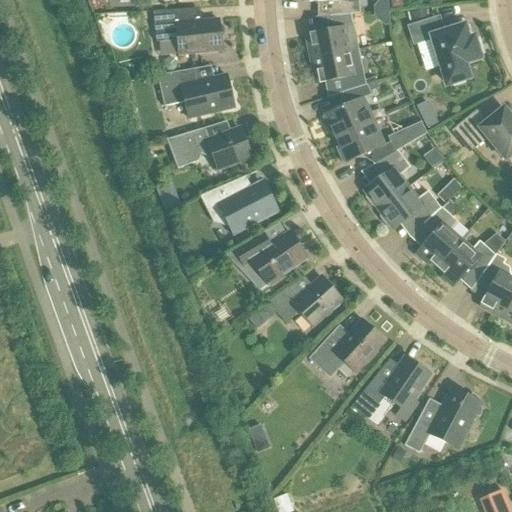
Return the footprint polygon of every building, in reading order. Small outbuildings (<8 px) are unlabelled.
[(302,0),(302,2),(330,3),(330,16),(329,16),(329,17),(350,15),(359,14),(358,3),(358,0),(302,0)] [(181,24),(180,10),(152,12),(155,43),(176,41),(178,55),(221,51),(218,21),(181,24)] [(111,49),(139,45),(135,12),(106,15),(111,49)] [(310,60),(347,53),(345,41),(349,40),(354,32),(350,15),(329,17),(331,27),(329,28),(326,31),(305,36),(310,60)] [(442,33),(438,19),(409,28),(414,43),(428,39),(445,90),(473,81),(467,63),(479,59),(478,55),(482,53),(478,41),(474,42),(473,38),(468,39),(463,26),(442,33)] [(358,50),(347,53),(310,60),(315,85),(336,80),(339,82),(342,94),(365,86),(361,69),(358,50)] [(198,83),(194,70),(156,76),(163,107),(183,103),(187,119),(233,108),(226,76),(198,83)] [(336,139),(372,123),(362,99),(370,95),(366,86),(365,86),(342,94),(347,105),(325,115),(325,116),(322,118),(328,133),(332,131),(336,139)] [(511,119),(503,108),(485,123),(476,112),(452,132),(469,152),(486,138),(504,161),(507,159),(511,164),(511,162),(511,119)] [(438,124),(433,115),(422,120),(427,130),(438,124)] [(375,163),(395,152),(391,142),(383,146),(372,123),(336,139),(339,147),(335,148),(342,163),(346,162),(346,163),(368,153),(373,165),(375,163)] [(406,130),(412,143),(426,134),(421,123),(406,130)] [(208,142),(204,129),(166,140),(177,170),(197,162),(200,155),(213,160),(217,171),(232,166),(234,162),(250,157),(240,130),(208,142)] [(377,210),(408,188),(399,176),(409,168),(397,151),(396,152),(395,152),(375,163),(384,174),(362,190),(366,195),(365,198),(371,207),(375,207),(377,210)] [(251,189),(245,177),(199,197),(212,223),(224,218),(230,230),(252,219),(254,223),(276,212),(261,183),(251,189)] [(422,225),(440,209),(427,192),(417,200),(408,188),(377,210),(380,214),(379,218),(385,226),(389,226),(392,230),(414,214),(422,225)] [(436,268),(460,241),(449,232),(457,223),(441,208),(440,209),(422,225),(423,225),(433,234),(414,255),(426,265),(428,262),(436,268)] [(306,259),(289,233),(275,242),(271,241),(268,243),(262,233),(233,251),(243,268),(254,260),(266,286),(268,285),(272,285),(282,279),(282,275),(306,259)] [(481,276),(494,256),(478,242),(470,251),(460,241),(436,268),(443,275),(441,278),(452,288),(470,267),(481,276)] [(501,319),(511,298),(511,281),(509,280),(511,277),(508,268),(503,265),(505,260),(495,255),(494,256),(481,276),(479,279),(488,284),(489,288),(479,307),(501,319)] [(341,301),(321,278),(296,299),(287,289),(267,304),(285,324),(295,316),(301,316),(311,327),(341,301)] [(511,298),(501,319),(511,324),(511,298)] [(374,352),(383,342),(361,322),(340,344),(331,335),(309,360),(329,378),(343,363),(354,373),(365,361),(367,363),(375,354),(374,352)] [(411,401),(429,375),(404,358),(388,381),(377,374),(356,400),(350,408),(366,420),(384,398),(394,405),(391,408),(392,414),(401,420),(406,419),(417,404),(411,401)] [(469,398),(450,388),(431,425),(418,419),(404,446),(418,454),(428,435),(456,450),(475,416),(478,418),(480,413),(481,409),(480,405),(478,401),(475,397),(471,395),(469,398)] [(260,426),(248,431),(252,442),(265,438),(260,426)] [(406,453),(397,449),(391,460),(400,465),(406,453)] [(511,511),(503,491),(479,501),(483,511),(511,511)] [(293,511),(288,496),(273,501),(276,511),(293,511)]
